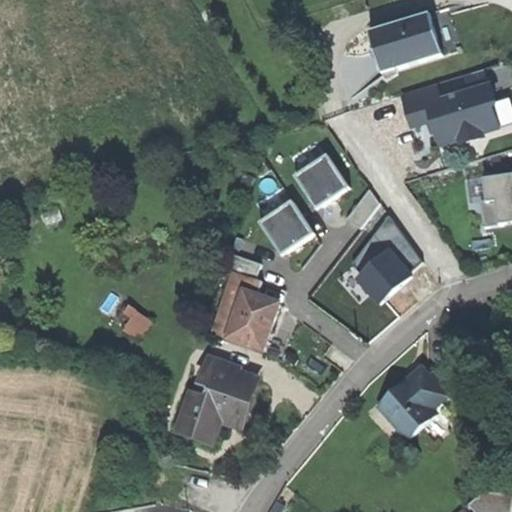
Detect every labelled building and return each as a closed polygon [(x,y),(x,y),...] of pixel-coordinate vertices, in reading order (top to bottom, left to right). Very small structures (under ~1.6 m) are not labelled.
[(450,11),(432,16),(444,57),(463,52),(450,11)] [(397,72),(444,57),(432,16),(372,34),(377,50),(371,54),(384,76),(396,70),(397,72)] [(400,76),(397,72),(396,70),(384,76),(386,79),(388,82),(400,76)] [(486,73),(466,78),(470,93),(490,87),(486,73)] [(484,136),(501,131),(494,107),(499,105),(493,86),(490,87),(470,93),(442,101),(438,87),(406,97),(416,129),(437,123),(439,130),(444,148),(463,142),(468,146),(482,141),(484,136)] [(324,209),(352,190),(330,157),(297,179),(315,206),(324,209)] [(511,176),(486,181),(489,202),(482,203),(485,229),(511,225),(511,176)] [(471,204),(482,203),(489,202),(486,181),(468,183),(471,204)] [(348,221),(362,231),(382,205),(371,191),(348,221)] [(269,218),(281,211),(271,195),(259,203),(269,218)] [(295,203),(262,225),(280,253),(290,255),(317,236),(295,203)] [(405,281),(423,264),(391,218),(355,268),(384,300),(405,281)] [(227,272),(237,275),(257,282),(263,267),(233,256),(227,272)] [(216,335),(231,340),(247,295),(258,299),(263,284),(257,282),(237,275),(216,335)] [(280,306),(258,299),(247,295),(231,340),(265,351),(271,334),(280,306)] [(123,330),(142,344),(155,326),(137,312),(123,330)] [(180,435),(214,448),(223,424),(243,430),(250,410),(259,382),(240,375),(241,370),(222,364),(210,401),(193,395),(180,435)] [(440,417),(435,412),(450,399),(425,370),(409,384),(409,385),(400,394),(382,409),(411,442),(440,417)] [(474,511),(511,511),(511,497),(485,494),(470,506),(474,511)]
